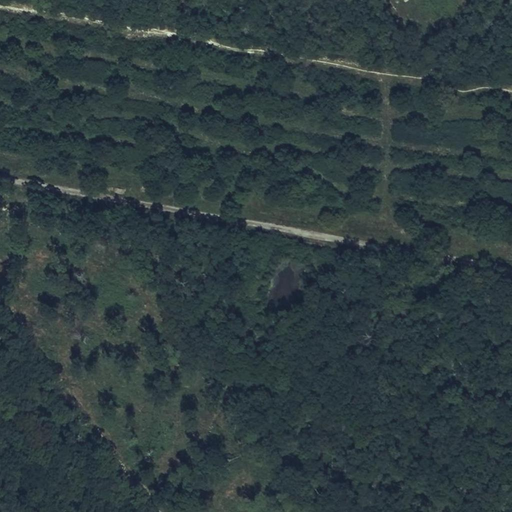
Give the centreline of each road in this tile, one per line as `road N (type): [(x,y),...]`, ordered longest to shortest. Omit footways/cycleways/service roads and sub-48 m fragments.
road 1 (track): [(0,175),(511,266)]
road 2 (track): [(60,0),(511,87)]
road 3 (track): [(328,234),(153,511)]
